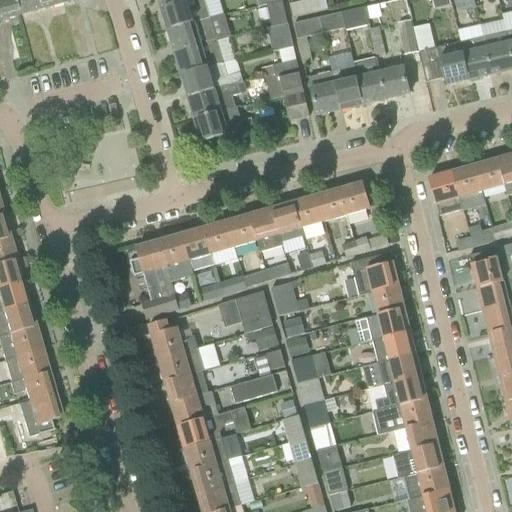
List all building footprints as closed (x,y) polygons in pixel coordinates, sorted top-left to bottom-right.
[(11,0),(0,0),(0,21),(16,17),(11,0)] [(11,0),(16,17),(39,11),(35,0),(11,0)] [(35,0),(39,11),(62,5),(60,0),(35,0)] [(157,0),(161,10),(193,0),(157,0)] [(167,33),(209,20),(203,0),(193,0),(161,10),(167,33)] [(326,0),(308,0),(291,4),(294,17),(328,9),(326,0)] [(452,0),(456,14),(474,10),(471,0),(452,0)] [(281,3),(267,7),(266,7),(271,30),(286,26),(281,3)] [(345,32),(368,27),(364,9),(341,14),(345,32)] [(344,33),(345,32),(341,14),(319,20),(322,36),(344,31),(344,33)] [(174,55),(216,42),(209,20),(167,33),(174,55)] [(319,20),(292,26),(296,42),(302,66),(311,64),(306,40),(322,36),(319,20)] [(402,57),(416,55),(410,23),(396,26),(402,57)] [(415,26),(418,49),(433,47),(430,24),(415,26)] [(375,61),(384,59),(378,29),(369,31),(375,61)] [(277,39),(272,40),(275,53),(292,49),(288,31),(276,34),(277,39)] [(507,44),(504,33),(501,34),(482,39),(491,77),(511,72),(511,64),(507,44)] [(468,82),(491,77),(482,39),(456,45),(459,44),(468,82)] [(174,55),(181,77),(223,64),(216,42),(174,55)] [(445,88),(468,82),(459,44),(456,45),(418,54),(425,84),(444,80),(445,88)] [(281,65),(272,67),(274,77),(278,76),(297,72),(295,61),(281,65)] [(379,74),(378,74),(375,61),(353,66),(362,107),(385,102),(379,74)] [(223,64),(181,77),(188,99),(236,86),(237,86),(234,75),(227,77),(223,64)] [(339,112),(362,107),(353,66),(352,67),(353,69),(331,74),(334,86),(339,112)] [(409,96),(404,77),(402,68),(379,74),(385,102),(409,96)] [(284,99),(303,95),(297,72),(278,76),(284,99)] [(339,112),(334,86),(331,74),(308,80),(317,118),(339,112)] [(237,86),(236,86),(239,96),(247,94),(246,91),(253,89),(251,83),(237,86)] [(236,86),(188,99),(194,121),(230,110),(234,109),(231,99),(239,96),(236,86)] [(309,118),(304,99),(303,95),(284,99),(289,123),(309,118)] [(237,109),(234,110),(234,109),(230,110),(194,121),(201,145),(244,132),(244,131),(241,121),(237,109)] [(249,118),(241,121),(244,131),(252,128),(249,118)] [(511,197),(511,156),(497,161),(504,188),(507,199),(511,197)] [(482,194),(504,188),(497,161),(474,167),(482,194)] [(474,167),(452,174),(460,200),(463,211),(485,205),(482,194),(474,167)] [(463,211),(460,200),(452,174),(429,180),(439,218),(463,211)] [(361,185),(338,192),(346,218),(379,208),(375,193),(365,196),(361,185)] [(338,192),(316,198),(324,224),(346,218),(338,192)] [(300,231),(324,224),(316,198),(293,204),(300,231)] [(300,231),(293,204),(271,211),(281,245),(303,239),(300,231)] [(248,217),(255,244),(259,255),(282,249),(281,245),(271,211),(248,217)] [(0,243),(9,240),(2,217),(0,217),(0,243)] [(248,217),(226,224),(233,250),(255,244),(248,217)] [(493,244),(511,238),(511,223),(490,230),(493,244)] [(211,256),(233,250),(226,224),(204,230),(211,256)] [(204,230),(182,236),(189,263),(211,256),(204,230)] [(182,236),(159,243),(170,284),(193,278),(192,274),(189,263),(182,236)] [(474,248),(487,244),(485,236),(471,240),(474,248)] [(358,257),(370,253),(365,239),(354,243),(358,257)] [(0,265),(15,262),(9,240),(0,243),(0,265)] [(459,252),(474,248),(471,240),(456,244),(459,252)] [(173,296),(170,284),(159,243),(136,249),(139,260),(129,263),(134,278),(154,273),(161,300),(173,296)] [(345,261),(358,257),(354,243),(340,247),(345,261)] [(495,251),(468,258),(476,290),(511,281),(511,270),(509,258),(498,261),(495,251)] [(313,270),(324,267),(320,253),(309,257),(313,270)] [(359,297),(399,287),(391,255),(351,265),(359,297)] [(300,275),(313,270),(309,257),(296,261),(300,275)] [(18,272),(25,270),(22,260),(15,262),(0,265),(0,289),(22,283),(18,272)] [(268,284),(290,277),(286,266),(265,272),(268,284)] [(245,291),(268,284),(265,272),(242,279),(245,291)] [(242,279),(241,279),(241,278),(220,285),(224,298),(245,291),(242,279)] [(482,313),(511,305),(511,281),(476,290),(482,313)] [(22,283),(0,289),(0,313),(1,313),(28,306),(22,283)] [(200,306),(224,298),(220,285),(197,292),(200,306)] [(277,320),(297,315),(289,285),(269,291),(277,320)] [(399,287),(359,297),(360,298),(373,295),(378,317),(404,310),(399,287)] [(252,334),(272,328),(262,294),(234,303),(244,336),(252,334)] [(145,321),(177,312),(173,296),(161,300),(141,306),(145,321)] [(182,297),(174,299),(177,312),(189,308),(186,296),(182,297)] [(511,305),(482,313),(488,335),(511,328),(511,305)] [(0,339),(35,328),(28,306),(1,313),(2,314),(0,314),(0,339)] [(371,343),(410,333),(404,310),(378,317),(355,322),(361,345),(371,343)] [(299,319),(282,324),(287,339),(303,335),(299,319)] [(177,331),(166,334),(163,324),(148,329),(158,361),(197,350),(194,338),(180,342),(177,331)] [(0,349),(3,362),(4,362),(41,351),(35,328),(0,339),(0,349)] [(272,328),(252,334),(254,341),(258,352),(277,347),(272,328)] [(493,358),(511,353),(511,328),(488,335),(493,358)] [(377,365),(415,355),(410,333),(371,343),(377,365)] [(289,360),(308,355),(303,336),(283,342),(289,360)] [(213,344),(199,349),(206,371),(220,366),(213,344)] [(164,383),(204,372),(197,350),(158,361),(164,383)] [(41,351),(4,362),(10,384),(21,381),(48,373),(41,351)] [(263,357),(253,360),(259,379),(284,371),(283,369),(279,353),(263,357)] [(511,353),(493,358),(499,381),(511,377),(511,353)] [(382,388),(421,379),(415,355),(377,365),(382,388)] [(295,384),(316,378),(310,358),(290,363),(295,384)] [(201,373),(204,373),(204,372),(164,383),(170,406),(208,395),(201,373)] [(27,403),(54,396),(48,373),(21,381),(10,384),(10,385),(13,396),(24,393),(27,403)] [(511,400),(511,377),(499,381),(504,402),(511,400)] [(234,406),(276,394),(271,378),(229,390),(234,406)] [(302,406),(322,401),(316,378),(295,384),(302,406)] [(376,414),(427,401),(421,379),(382,388),(386,401),(373,404),(376,414)] [(177,428),(217,416),(211,394),(208,395),(170,406),(177,428)] [(50,423),(61,419),(54,396),(27,403),(32,418),(37,437),(53,433),(50,423)] [(291,401),(279,404),(283,418),(295,414),(291,401)] [(329,426),(328,423),(322,401),(302,406),(309,432),(329,426)] [(393,434),(432,423),(427,401),(376,414),(371,415),(377,438),(393,434)] [(224,427),(233,424),(230,414),(218,418),(217,416),(177,428),(183,450),(209,442),(206,434),(209,433),(212,435),(216,435),(220,433),(224,427)] [(286,444),(303,439),(297,418),(280,423),(286,444)] [(432,423),(393,434),(398,456),(438,446),(432,423)] [(329,426),(309,432),(315,455),(335,449),(336,449),(329,426)] [(209,442),(183,450),(189,472),(215,464),(216,466),(226,463),(220,439),(209,442)] [(293,467),(310,461),(303,439),(286,444),(293,467)] [(438,446),(398,456),(403,478),(444,468),(438,446)] [(340,469),(335,449),(315,455),(321,474),(340,469)] [(299,489),(316,484),(310,461),(293,467),(299,489)] [(196,496),(233,485),(226,463),(216,466),(215,464),(189,472),(196,496)] [(409,500),(449,491),(444,468),(403,478),(409,500)] [(347,493),(346,491),(340,469),(321,474),(328,498),(329,498),(347,493)] [(310,510),(323,506),(316,484),(299,489),(299,491),(304,490),(310,510)] [(201,511),(223,511),(240,507),(233,485),(196,496),(201,511)] [(409,500),(406,501),(409,511),(454,511),(449,491),(409,500)] [(347,493),(329,498),(332,511),(333,511),(351,507),(347,493)] [(16,511),(11,494),(0,497),(0,511),(16,511)]
